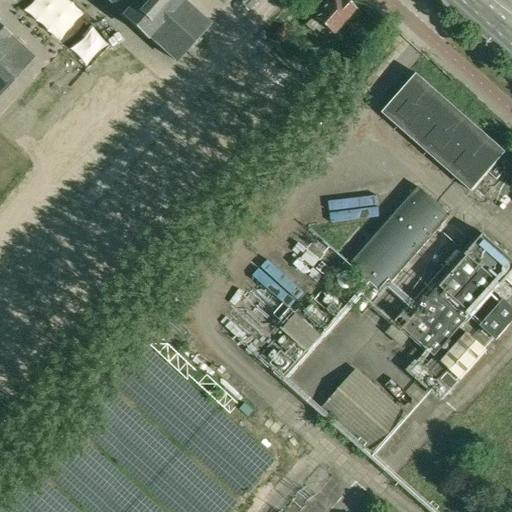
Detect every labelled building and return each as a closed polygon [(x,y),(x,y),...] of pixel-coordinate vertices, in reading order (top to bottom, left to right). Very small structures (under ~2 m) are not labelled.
[(148,37),(175,62),(208,25),(181,0),(106,0),(124,15),(122,17),(146,39),(148,37)] [(313,11),(316,13),(305,26),(313,32),(315,30),(318,33),(325,25),(334,33),(354,11),(342,0),(328,0),(324,5),(321,2),(313,11)] [(0,95),(32,59),(32,58),(0,30),(0,95)] [(383,114),(403,132),(472,192),(489,174),(497,180),(511,162),(511,158),(506,152),(417,75),(383,114)] [(419,188),(350,265),(383,295),(453,218),(419,188)] [(473,315),(483,325),(481,327),(497,340),(511,323),(511,305),(505,300),(494,291),(499,285),(500,284),(502,286),(506,281),(511,285),(511,252),(489,232),(469,254),(412,318),(404,312),(386,334),(402,348),(411,338),(427,353),(418,363),(416,362),(407,371),(436,397),(441,402),(458,383),(461,380),(461,381),(488,351),(468,334),(457,346),(451,340),(468,320),(456,310),(460,305),(473,315)] [(297,315),(284,331),(309,352),(322,337),(297,315)] [(192,424),(209,435),(217,424),(200,413),(192,424)]
